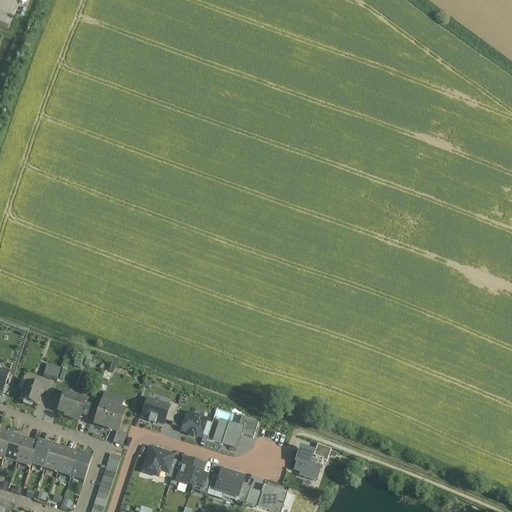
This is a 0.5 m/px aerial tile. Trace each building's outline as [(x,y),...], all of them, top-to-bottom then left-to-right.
[(85,357),(77,354),(73,366),(81,368),(85,357)] [(115,366),(107,363),(105,371),(113,373),(115,366)] [(61,370),(47,365),(43,377),(57,382),(61,370)] [(0,370),(0,394),(2,395),(9,373),(0,370)] [(42,388),(26,383),(20,401),(36,406),(42,388)] [(85,401),(64,394),(62,402),(61,401),(58,411),(71,416),(70,418),(79,421),(85,401)] [(170,406),(146,399),(140,418),(163,425),(170,406)] [(125,412),(100,403),(94,423),(118,432),(125,412)] [(188,414),(182,431),(200,437),(206,420),(188,414)] [(244,429),(219,420),(212,442),(236,451),(244,429)] [(0,432),(0,455),(3,457),(2,460),(3,460),(11,435),(10,435),(10,436),(0,432)] [(109,432),(107,442),(123,445),(125,436),(109,432)] [(11,435),(3,460),(6,461),(7,458),(16,461),(15,464),(16,464),(24,440),(11,436),(11,435)] [(37,444),(24,440),(16,464),(20,465),(21,462),(29,465),(28,468),(29,468),(30,466),(37,444)] [(51,446),(39,442),(39,441),(38,441),(37,444),(30,466),(34,467),(35,464),(44,467),(43,470),(44,470),(51,446)] [(65,450),(51,446),(44,470),(47,471),(48,468),(57,471),(56,474),(57,474),(65,450)] [(317,446),(313,457),(323,460),(322,462),(326,464),(331,451),(317,446)] [(173,456),(150,449),(143,472),(154,475),(156,470),(167,473),(168,473),(172,460),(173,456)] [(78,455),(65,450),(57,474),(60,475),(61,473),(70,475),(70,478),(78,455)] [(313,457),(301,453),(294,472),(301,474),(300,477),(316,482),(322,462),(323,460),(313,457)] [(85,457),(78,455),(70,478),(74,480),(75,477),(84,480),(83,482),(84,483),(92,458),(85,456),(85,457)] [(121,458),(110,455),(109,460),(119,463),(121,458)] [(119,463),(109,460),(107,466),(117,469),(119,463)] [(178,462),(172,460),(168,473),(167,473),(166,477),(172,479),(174,474),(178,462)] [(204,466),(184,460),(180,475),(177,483),(201,491),(202,491),(206,477),(201,475),(204,466)] [(117,469),(107,466),(105,471),(115,474),(117,469)] [(115,474),(105,471),(103,477),(114,480),(115,474)] [(243,479),(221,472),(219,478),(216,490),(215,491),(223,494),(222,498),(236,502),(241,486),(243,479)] [(177,483),(180,475),(174,474),(172,479),(170,486),(176,487),(177,483)] [(216,490),(219,478),(213,476),(212,479),(209,488),(216,490)] [(114,480),(103,477),(101,482),(112,486),(114,480)] [(212,479),(206,477),(202,491),(201,491),(200,494),(206,496),(209,488),(212,479)] [(112,486),(101,482),(99,488),(110,492),(112,486)] [(21,489),(12,486),(10,491),(20,494),(21,489)] [(250,489),(241,486),(236,502),(245,505),(250,489)] [(281,511),(287,494),(263,486),(261,494),(262,494),(257,509),(266,511),(281,511)] [(110,492),(99,488),(98,493),(108,497),(110,492)] [(35,491),(29,489),(28,492),(26,491),(24,497),(32,500),(35,491)] [(257,509),(262,494),(261,494),(250,490),(245,505),(257,509)] [(47,495),(40,492),(37,500),(45,502),(47,495)] [(108,497),(98,493),(96,499),(106,503),(108,497)] [(106,503),(96,499),(94,505),(104,508),(106,503)] [(70,510),(71,501),(61,500),(60,509),(70,510)]
